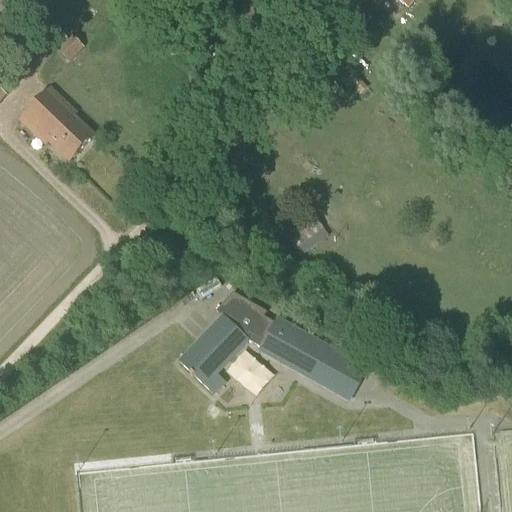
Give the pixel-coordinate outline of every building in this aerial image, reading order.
[(274,0),(284,21),(316,7),(312,0),(274,0)] [(369,0),(379,8),(385,0),(395,0),(409,11),(417,0),(369,0)] [(23,36),(8,52),(24,68),(39,51),(23,36)] [(71,38),(57,53),(70,65),(84,50),(71,38)] [(49,144),(70,164),(94,139),(73,120),(76,116),(50,91),(20,123),(46,147),(49,144)] [(324,245),(327,243),(326,241),(328,238),(310,215),(283,237),(301,260),(323,243),(324,245)] [(277,321),(275,325),(264,320),(267,315),(233,296),(216,314),(218,316),(222,320),(179,365),(213,397),(225,385),(216,376),(248,343),(323,385),(351,400),(367,371),(277,321)]
